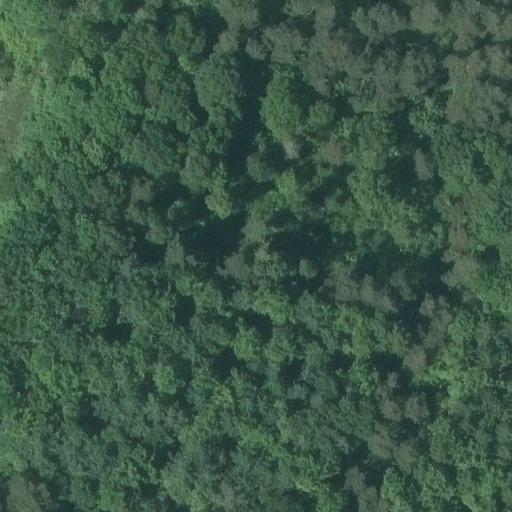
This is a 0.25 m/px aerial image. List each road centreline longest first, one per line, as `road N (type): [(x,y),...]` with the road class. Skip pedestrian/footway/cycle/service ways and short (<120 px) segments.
road 1 (track): [(126,42),(511,175)]
road 2 (track): [(0,482),(144,511)]
road 3 (track): [(3,0),(126,42)]
